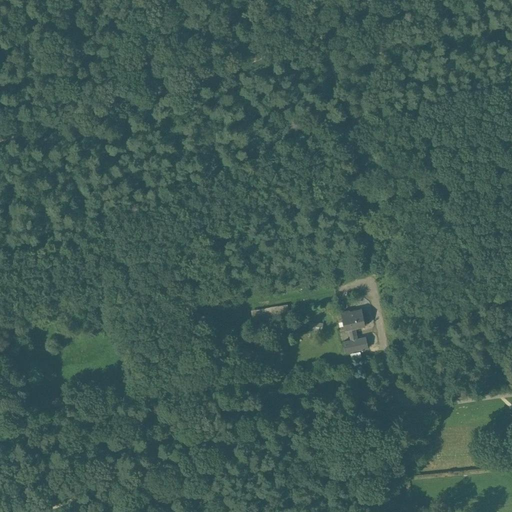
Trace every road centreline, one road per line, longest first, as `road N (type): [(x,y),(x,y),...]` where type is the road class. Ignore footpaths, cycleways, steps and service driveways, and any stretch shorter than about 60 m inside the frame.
road 1 (unknown): [(0,136),(73,106),(175,86),(288,50),(399,47),(511,20)]
road 2 (track): [(295,0),(327,43),(357,108),(378,289)]
road 3 (track): [(151,511),(173,464),(208,447),(415,406)]
road 4 (track): [(378,289),(396,390),(415,406)]
road 5 (track): [(59,511),(173,464)]
